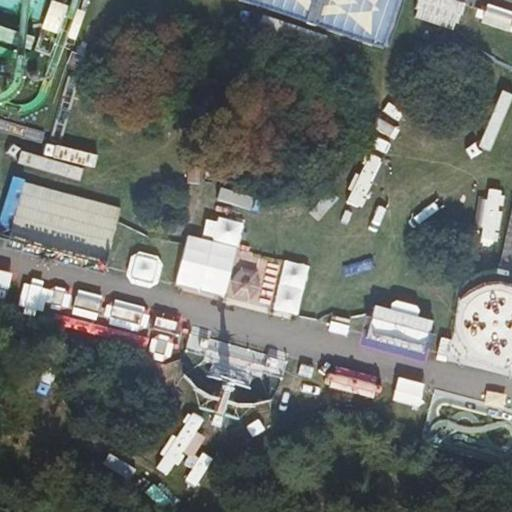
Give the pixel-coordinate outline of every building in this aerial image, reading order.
[(229,0),(230,1),(384,42),(395,0),(229,0)] [(452,30),(461,2),(456,0),(415,0),(410,16),(452,30)] [(42,31),(56,33),(59,3),(44,2),(42,31)] [(141,178),(116,173),(127,126),(68,113),(57,159),(85,166),(82,183),(137,195),(141,178)] [(0,151),(28,165),(32,155),(0,140),(0,151)] [(0,238),(75,257),(85,217),(90,218),(96,193),(0,169),(0,238)] [(120,235),(128,203),(116,200),(108,232),(120,235)] [(331,212),(325,232),(381,249),(387,229),(331,212)] [(114,281),(213,302),(225,249),(126,227),(114,281)] [(229,248),(220,288),(393,329),(402,292),(303,269),(304,265),(229,248)] [(107,303),(101,347),(153,353),(158,309),(107,303)] [(199,406),(197,424),(243,429),(245,413),(244,413),(252,337),(182,329),(174,403),(199,406)] [(174,423),(152,473),(171,482),(193,431),(174,423)]
